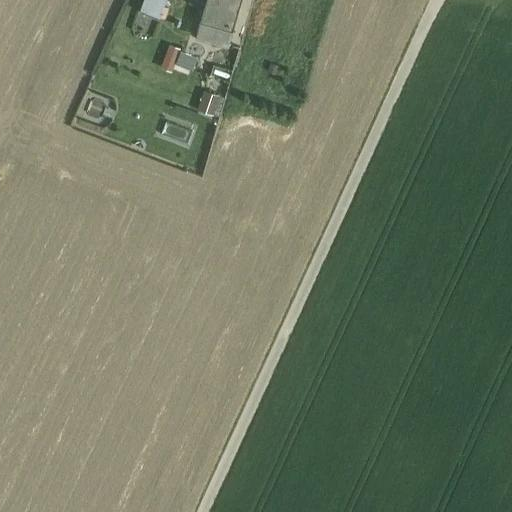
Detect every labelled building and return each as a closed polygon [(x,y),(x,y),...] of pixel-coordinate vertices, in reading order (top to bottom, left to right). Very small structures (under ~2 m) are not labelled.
[(139,0),(137,7),(159,14),(164,0),(139,0)] [(241,0),(205,0),(200,20),(233,30),(241,0)] [(233,30),(200,20),(195,35),(228,45),(233,30)] [(197,55),(179,48),(176,63),(192,69),(197,55)] [(196,108),(215,114),(222,94),(203,87),(196,108)]
